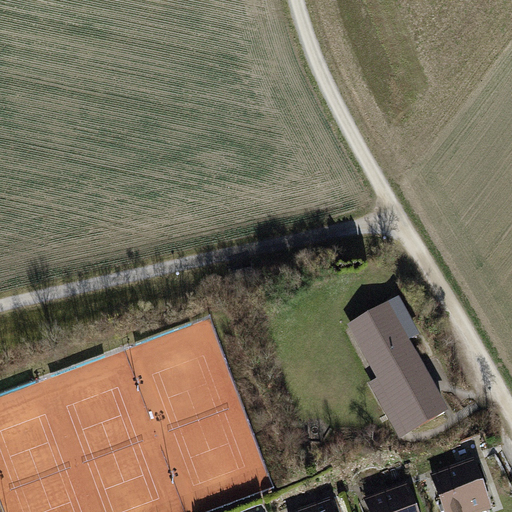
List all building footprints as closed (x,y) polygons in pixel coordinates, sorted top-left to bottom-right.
[(232,273),(235,286),(255,282),(252,269),(232,273)] [(405,440),(451,415),(392,309),(351,332),(378,381),(374,383),(405,440)] [(474,467),(437,481),(448,511),(487,511),(490,511),(474,467)] [(419,511),(410,486),(365,503),(368,511),(419,511)] [(338,511),(335,503),(310,511),(338,511)]
